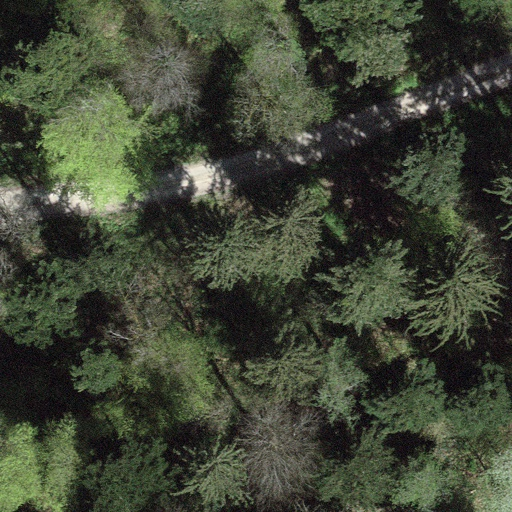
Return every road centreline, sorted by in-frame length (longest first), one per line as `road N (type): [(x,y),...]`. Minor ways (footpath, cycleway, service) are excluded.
road 1 (track): [(511,56),(359,130),(205,174),(0,204)]
road 2 (track): [(270,0),(205,174)]
